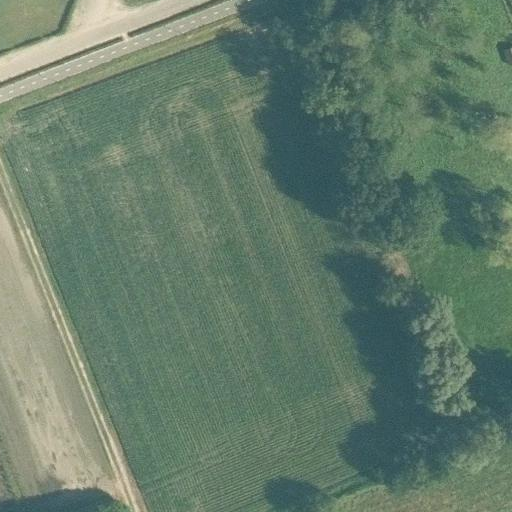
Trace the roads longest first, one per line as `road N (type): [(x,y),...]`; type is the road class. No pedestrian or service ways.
road 1 (track): [(134,511),(0,169)]
road 2 (unclassified): [(0,72),(188,0)]
